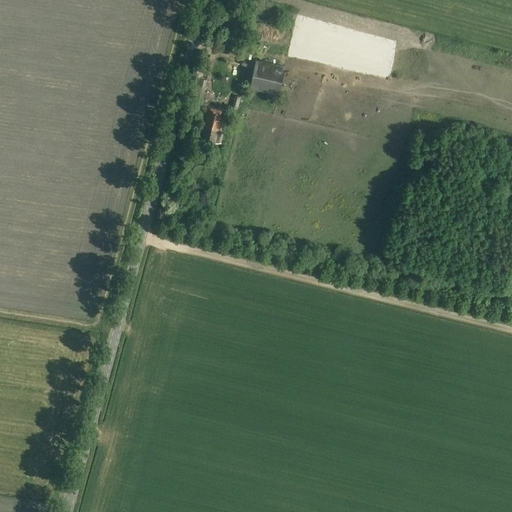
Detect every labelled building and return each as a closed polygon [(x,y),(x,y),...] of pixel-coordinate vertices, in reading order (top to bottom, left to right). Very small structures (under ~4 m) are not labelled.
[(251,12),(230,7),(222,36),(242,42),(251,12)] [(286,66),(256,60),(250,89),(280,95),(286,66)] [(191,103),(189,110),(194,111),(196,105),(200,106),(200,102),(202,103),(208,80),(198,77),(191,101),(191,103)] [(237,109),(240,97),(235,96),(232,108),(237,109)] [(196,137),(221,143),(229,110),(204,104),(196,137)]
